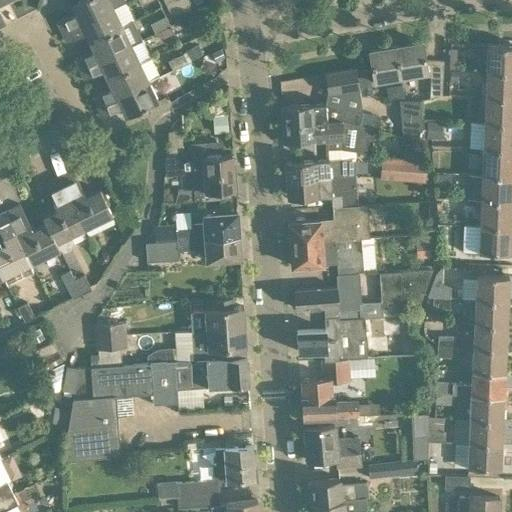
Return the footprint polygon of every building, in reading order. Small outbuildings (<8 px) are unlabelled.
[(80,0),(71,5),(75,13),(56,22),(62,33),(113,8),(126,2),(124,0),(80,0)] [(163,0),(171,15),(191,11),(189,0),(163,0)] [(113,8),(62,33),(66,43),(85,34),(89,42),(122,26),(113,8)] [(155,34),(170,26),(165,16),(150,24),(155,34)] [(132,21),(122,26),(89,42),(93,50),(74,59),(79,70),(131,45),(142,40),(132,21)] [(170,26),(155,34),(159,43),(174,36),(170,26)] [(396,47),(401,78),(425,74),(431,77),(430,99),(441,97),(443,61),(425,60),(422,42),(396,47)] [(131,45),(79,70),(84,80),(103,72),(107,80),(140,64),(131,45)] [(197,45),(184,51),(190,62),(202,56),(197,45)] [(486,72),(511,72),(511,45),(488,45),(486,72)] [(401,78),(396,47),(369,51),(375,82),(401,78)] [(220,49),(212,53),(216,62),(225,58),(220,49)] [(168,61),(172,70),(188,63),(183,54),(168,61)] [(140,64),(107,80),(110,88),(92,97),(96,106),(148,81),(140,64)] [(359,88),(356,72),(356,68),(324,74),(327,93),(359,88)] [(356,72),(359,88),(360,96),(373,94),(368,70),(356,72)] [(458,72),(450,72),(450,82),(457,82),(458,72)] [(471,96),(511,98),(511,72),(486,72),(486,83),(481,83),(480,91),(471,91),(471,96)] [(148,81),(96,106),(102,117),(121,108),(125,117),(158,102),(148,81)] [(484,122),(511,123),(511,98),(471,96),(471,102),(481,102),(480,107),(485,107),(484,122)] [(282,106),(283,124),(338,121),(359,127),(371,130),(374,118),(326,104),(282,106)] [(214,134),(227,133),(227,116),(213,117),(214,134)] [(422,117),(405,117),(402,134),(424,138),(422,117)] [(341,149),(355,151),(359,127),(338,121),(283,124),(284,142),(325,140),(326,150),(341,149)] [(442,139),(442,123),(427,122),(427,138),(442,139)] [(483,148),(511,149),(511,123),(484,122),(483,148)] [(166,177),(193,175),(234,172),(233,154),(223,155),(222,142),(191,145),(191,153),(184,153),(182,129),(169,131),(166,177)] [(406,142),(404,159),(421,161),(422,144),(406,142)] [(482,175),(511,176),(511,149),(483,148),(482,175)] [(425,182),(427,161),(421,161),(404,159),(382,157),(380,178),(425,182)] [(286,180),(344,176),(343,159),(285,163),(286,180)] [(59,178),(83,229),(112,215),(100,190),(85,197),(73,171),(59,178)] [(235,191),(234,172),(193,175),(194,189),(178,190),(175,203),(231,199),(230,191),(235,191)] [(464,187),(465,175),(451,174),(451,187),(464,187)] [(344,176),(286,180),(288,199),(333,196),(334,206),(359,205),(357,175),(344,176)] [(481,200),(511,201),(511,200),(511,176),(482,175),(481,200)] [(83,229),(59,178),(44,184),(57,211),(43,218),(46,225),(58,249),(65,251),(72,248),(73,243),(69,236),(83,229)] [(480,225),(511,227),(511,201),(481,200),(480,225)] [(359,205),(334,206),(335,219),(289,222),(291,244),(355,238),(370,238),(368,204),(359,205)] [(58,249),(46,225),(33,232),(20,205),(6,212),(30,263),(58,249)] [(30,263),(6,212),(0,214),(0,235),(5,245),(0,247),(0,272),(2,276),(30,263)] [(157,241),(238,236),(237,212),(203,214),(204,223),(192,224),(192,230),(177,231),(177,225),(160,226),(157,231),(157,241)] [(511,227),(480,225),(478,252),(510,253),(511,227)] [(238,236),(157,241),(147,242),(147,261),(179,260),(179,251),(208,249),(208,260),(240,258),(238,236)] [(377,237),(370,238),(355,238),(291,244),(292,267),(338,264),(339,275),(362,274),(361,246),(377,244),(377,237)] [(416,243),(417,259),(431,259),(430,242),(416,243)] [(107,254),(101,254),(97,259),(100,264),(107,264),(110,259),(107,254)] [(428,297),(434,297),(449,298),(450,285),(441,285),(442,267),(440,267),(436,274),(428,297)] [(380,301),(381,309),(417,310),(434,269),(379,273),(380,301)] [(84,275),(75,280),(82,295),(92,291),(84,275)] [(478,275),(477,299),(508,301),(509,277),(478,275)] [(82,295),(75,280),(65,284),(73,300),(82,295)] [(380,301),(359,302),(358,286),(294,290),(295,309),(338,307),(338,317),(364,316),(381,315),(381,309),(380,301)] [(449,298),(434,297),(433,307),(448,309),(449,298)] [(190,311),(191,331),(245,327),(243,307),(233,308),(233,299),(210,301),(211,310),(190,311)] [(508,301),(477,299),(475,324),(507,325),(508,301)] [(18,307),(25,323),(35,318),(27,302),(18,307)] [(416,325),(416,312),(403,312),(403,318),(408,325),(416,325)] [(367,358),(364,316),(338,317),(338,318),(324,318),(325,329),(297,330),(298,352),(324,350),(325,359),(349,359),(367,358)] [(95,324),(95,337),(125,335),(124,322),(120,323),(102,324),(95,324)] [(507,325),(475,324),(474,348),(505,349),(507,325)] [(175,332),(177,362),(244,357),(243,348),(246,347),(245,327),(191,331),(175,332)] [(125,335),(95,337),(96,350),(98,350),(98,354),(90,355),(91,368),(121,366),(120,348),(126,348),(125,335)] [(438,346),(454,347),(455,336),(438,335),(438,346)] [(454,347),(438,346),(437,357),(454,357),(454,347)] [(505,349),(474,348),(473,372),(504,373),(505,349)] [(245,357),(244,357),(177,362),(121,366),(91,368),(78,368),(74,392),(72,409),(70,426),(65,459),(120,456),(116,396),(152,393),(153,405),(178,403),(177,390),(248,385),(246,357),(245,357)] [(349,359),(325,359),(325,360),(323,360),(324,377),(301,379),(303,418),(362,414),(362,415),(378,415),(378,404),(357,405),(357,400),(333,401),(332,383),(351,382),(349,359)] [(54,391),(56,390),(60,366),(45,374),(54,391)] [(504,373),(473,372),(473,384),(436,383),(435,394),(451,395),(472,396),(503,397),(504,373)] [(451,395),(435,394),(435,405),(451,406),(451,395)] [(471,420),(502,421),(503,397),(472,396),(471,420)] [(52,424),(70,426),(72,409),(55,407),(52,424)] [(412,436),(427,435),(427,414),(412,414),(412,436)] [(438,417),(435,417),(428,417),(428,429),(437,430),(438,417)] [(471,420),(470,443),(501,445),(502,421),(471,420)] [(337,438),(336,426),(304,429),(307,461),(336,458),(337,468),(361,466),(359,437),(337,438)] [(428,431),(428,442),(446,442),(446,431),(428,431)] [(456,442),(456,465),(467,465),(467,442),(456,442)] [(501,445),(470,443),(469,468),(500,470),(501,445)] [(176,483),(177,497),(220,493),(219,482),(255,479),(253,446),(216,449),(218,466),(214,466),(215,480),(176,483)] [(51,456),(50,466),(61,466),(61,457),(51,456)] [(0,458),(0,499),(12,494),(6,481),(10,479),(0,458)] [(369,478),(417,473),(415,458),(368,463),(369,478)] [(470,477),(452,476),(444,475),(444,489),(470,490),(470,477)] [(367,498),(366,483),(340,485),(340,479),(309,482),(311,503),(363,499),(366,498),(367,498)] [(220,493),(177,497),(178,508),(210,505),(211,511),(258,511),(257,500),(221,505),(220,493)] [(12,494),(0,499),(0,511),(2,511),(17,505),(12,494)] [(459,497),(458,511),(499,511),(500,498),(470,497),(459,497)] [(366,498),(363,499),(311,503),(311,511),(366,511),(366,510),(367,510),(366,498)]
